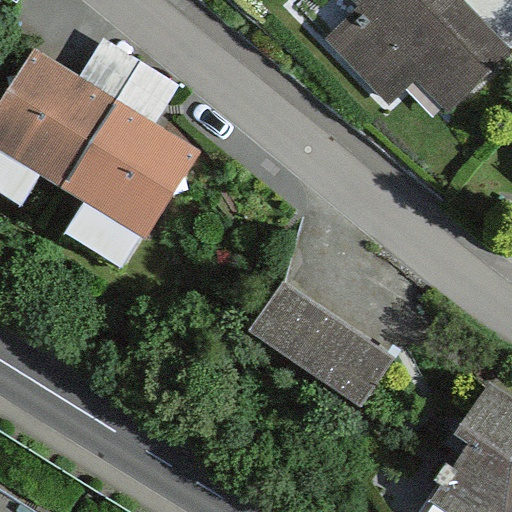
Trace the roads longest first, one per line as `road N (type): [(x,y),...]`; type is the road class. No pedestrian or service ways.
road 1 (residential): [(130,0),(437,265),(511,320)]
road 2 (primary): [(238,511),(0,368)]
